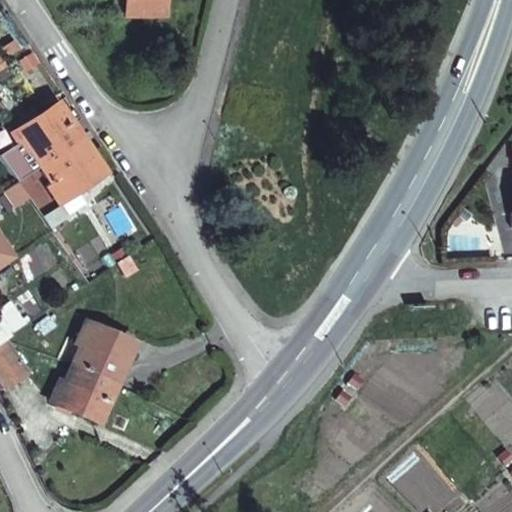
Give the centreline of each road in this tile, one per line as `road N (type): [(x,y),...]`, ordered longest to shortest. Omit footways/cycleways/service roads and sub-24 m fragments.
road 1 (secondary): [(351,283),(386,238),(465,86),(495,0)]
road 2 (residential): [(166,199),(20,0)]
road 3 (residential): [(288,377),(232,319),(166,199)]
road 4 (residential): [(224,0),(166,199)]
road 5 (secondary): [(145,511),(288,377)]
road 6 (residential): [(351,283),(511,281)]
